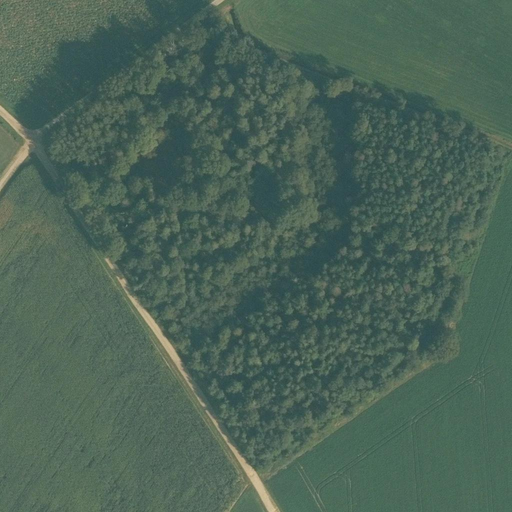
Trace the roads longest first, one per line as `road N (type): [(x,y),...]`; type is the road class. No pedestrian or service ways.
road 1 (track): [(274,511),(31,138)]
road 2 (unclassified): [(31,138),(220,0)]
